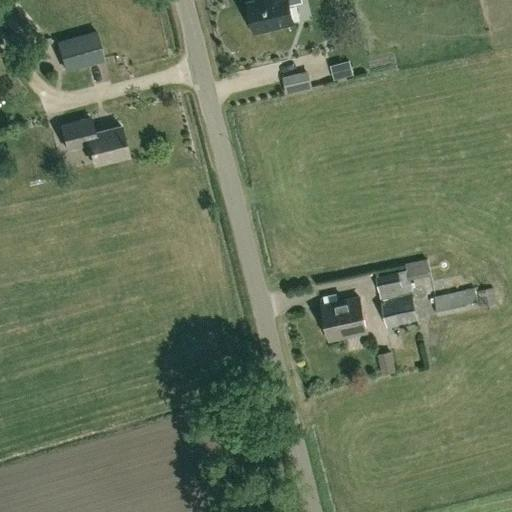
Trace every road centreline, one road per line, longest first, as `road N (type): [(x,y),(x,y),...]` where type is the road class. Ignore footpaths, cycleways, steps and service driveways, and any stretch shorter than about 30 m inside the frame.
road 1 (unclassified): [(311,511),(199,68)]
road 2 (unclassified): [(65,102),(199,68)]
